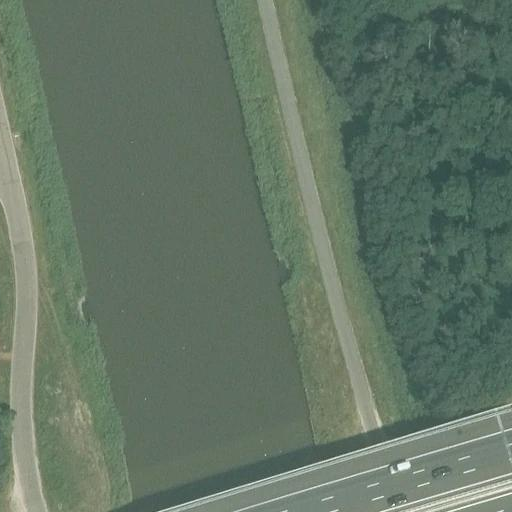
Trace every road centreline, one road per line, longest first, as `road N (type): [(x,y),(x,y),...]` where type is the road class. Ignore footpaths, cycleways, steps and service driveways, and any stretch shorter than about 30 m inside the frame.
road 1 (unclassified): [(396,511),(348,353),(266,0)]
road 2 (unclassified): [(36,511),(21,449),(23,283),(0,144)]
road 3 (motorway): [(511,451),(313,511)]
